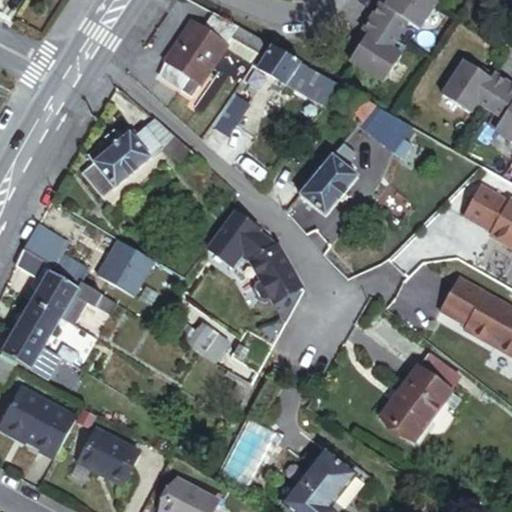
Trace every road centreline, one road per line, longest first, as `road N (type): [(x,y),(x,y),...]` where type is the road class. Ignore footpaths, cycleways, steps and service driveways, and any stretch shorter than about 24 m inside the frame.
road 1 (residential): [(301,378),(331,297),(274,218),(87,52)]
road 2 (secondary): [(0,200),(70,80)]
